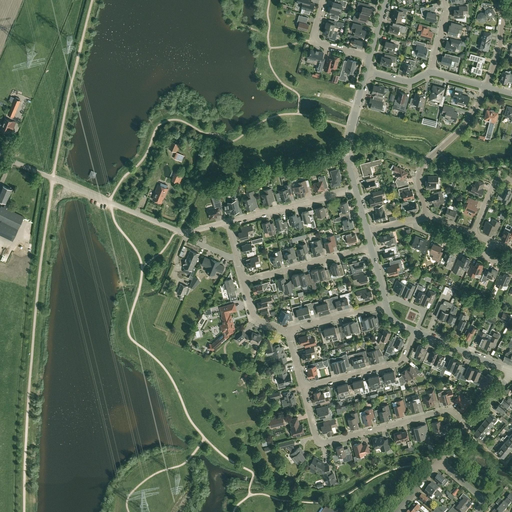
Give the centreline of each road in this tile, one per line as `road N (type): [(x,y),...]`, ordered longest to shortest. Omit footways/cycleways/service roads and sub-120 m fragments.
road 1 (unclassified): [(230,222),(179,231),(0,156)]
road 2 (residential): [(468,425),(444,411),(318,441),(303,388)]
road 3 (residential): [(426,216),(421,166),(459,130),(486,87)]
road 4 (residential): [(303,388),(398,363),(414,331)]
road 5 (residential): [(243,282),(370,247)]
road 6 (unclassified): [(230,222),(355,189)]
road 7 (unclassified): [(355,189),(345,149),(365,71)]
